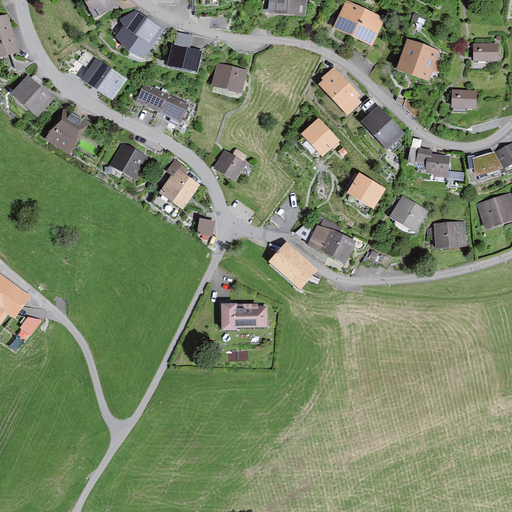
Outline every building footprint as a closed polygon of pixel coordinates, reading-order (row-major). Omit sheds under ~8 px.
[(75,0),(90,25),(115,10),(109,0),(75,0)] [(303,22),(305,0),(268,0),(266,17),(303,22)] [(384,19),(344,1),(329,34),(369,52),(384,19)] [(112,30),(130,51),(152,60),(171,33),(137,10),(120,18),(112,30)] [(0,15),(0,57),(20,51),(8,13),(0,15)] [(174,35),(171,48),(168,48),(161,74),(191,82),(198,55),(186,52),(190,39),(174,35)] [(496,66),(496,46),(478,46),(478,40),(470,40),(470,66),(496,66)] [(438,54),(404,42),(392,74),(426,86),(438,54)] [(81,47),(74,51),(81,55),(70,72),(113,100),(128,78),(81,47)] [(383,56),(374,49),(364,61),(374,68),(383,56)] [(238,98),(246,72),(217,64),(208,89),(238,98)] [(344,121),(360,105),(356,102),(361,97),(332,69),(317,84),(319,86),(314,92),(344,121)] [(33,123),(52,101),(25,78),(6,100),(33,123)] [(133,106),(155,118),(155,117),(166,96),(144,85),(133,106)] [(474,113),(475,93),(449,91),(448,111),(474,113)] [(189,114),(185,112),(188,107),(166,95),(166,96),(155,117),(177,128),(180,122),(184,124),(189,114)] [(395,102),(417,122),(424,103),(406,97),(404,102),(396,99),(395,102)] [(384,155),(403,136),(376,109),(377,107),(369,98),(358,109),(367,118),(356,128),(384,155)] [(67,158),(90,124),(64,107),(42,142),(67,158)] [(339,142),(318,120),(302,136),(322,157),(339,142)] [(133,182),(148,157),(123,143),(108,168),(133,182)] [(500,174),(511,169),(511,148),(493,155),(500,174)] [(406,166),(423,170),(422,178),(430,179),(429,181),(445,182),(446,158),(430,157),(431,153),(409,149),(406,166)] [(245,164),(242,162),(246,156),(236,150),(232,157),(225,152),(215,169),(235,181),(245,164)] [(469,162),(471,184),(498,176),(492,155),(469,162)] [(160,193),(183,209),(199,186),(184,175),(187,170),(175,162),(167,173),(172,176),(160,193)] [(384,190),(359,176),(348,195),(373,209),(384,190)] [(511,224),(511,204),(509,194),(475,203),(483,233),(511,224)] [(413,238),(427,213),(401,198),(386,223),(413,238)] [(212,236),(214,222),(200,220),(198,234),(212,236)] [(354,237),(351,241),(339,235),(342,229),(322,220),(318,227),(316,226),(313,231),(303,226),(292,237),(307,244),(304,250),(342,268),(352,247),(361,252),(366,242),(354,237)] [(426,236),(432,239),(434,254),(466,251),(463,222),(431,225),(431,227),(425,229),(426,236)] [(306,285),(316,274),(284,245),(273,257),(306,285)] [(306,285),(273,257),(264,268),(296,296),(306,285)] [(0,321),(8,311),(14,315),(27,297),(0,278),(0,321)] [(266,326),(266,308),(249,308),(249,305),(223,305),(223,329),(236,329),(236,326),(249,326),(249,327),(259,327),(259,326),(266,326)] [(30,314),(21,328),(32,336),(42,321),(30,314)] [(351,327),(350,314),(338,315),(339,328),(351,327)]
